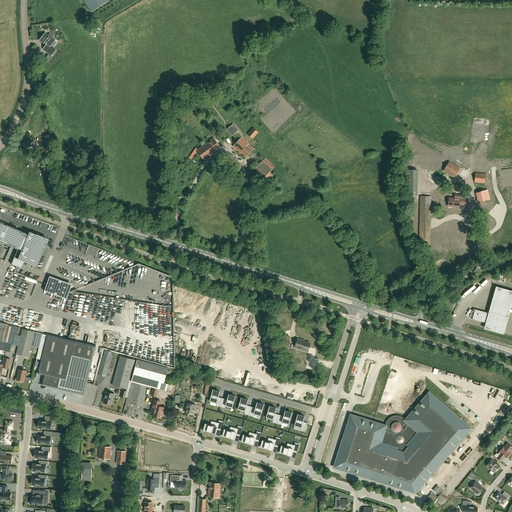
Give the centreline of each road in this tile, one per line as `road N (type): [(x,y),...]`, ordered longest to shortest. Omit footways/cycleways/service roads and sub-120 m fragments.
road 1 (primary): [(306,287),(24,199)]
road 2 (residential): [(197,443),(29,398)]
road 3 (tertiary): [(0,145),(25,93),(24,0)]
road 4 (unclassified): [(416,323),(433,293),(511,262)]
